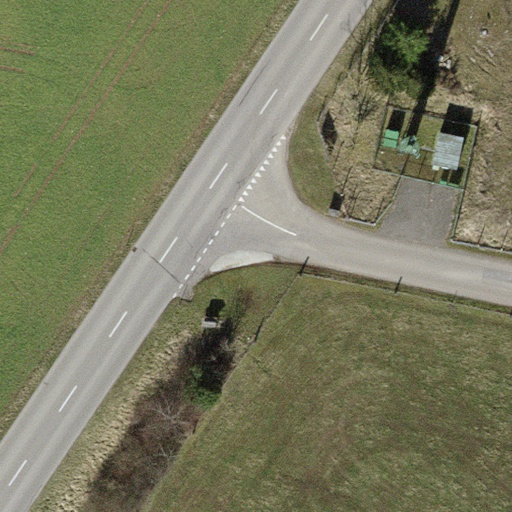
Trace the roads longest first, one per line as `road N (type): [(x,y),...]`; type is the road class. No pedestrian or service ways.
road 1 (secondary): [(0,498),(209,198)]
road 2 (residential): [(209,198),(319,239),(511,278)]
road 3 (secondary): [(209,198),(342,0)]
